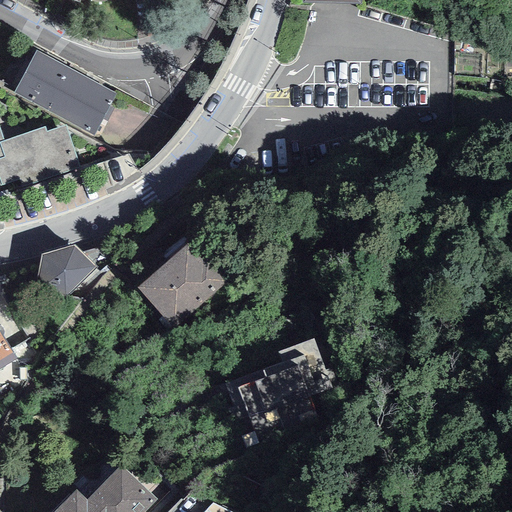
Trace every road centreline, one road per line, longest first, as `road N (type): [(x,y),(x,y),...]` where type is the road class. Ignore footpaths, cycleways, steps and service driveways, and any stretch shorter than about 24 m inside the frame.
road 1 (residential): [(0,246),(115,212),(176,171),(236,86),(271,0)]
road 2 (residential): [(224,0),(180,52),(130,67),(84,58),(0,10)]
